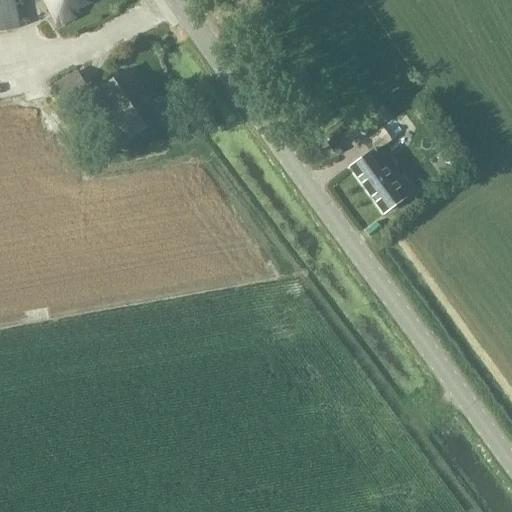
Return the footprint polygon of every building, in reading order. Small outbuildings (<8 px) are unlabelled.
[(12,0),(0,0),(0,32),(19,29),(12,0)] [(74,10),(86,3),(83,0),(39,0),(54,28),(77,16),(74,10)] [(131,135),(156,118),(140,95),(143,93),(126,69),(99,88),(131,135)] [(63,103),(86,89),(75,72),(52,85),(63,103)] [(373,153),(402,132),(392,119),(364,141),(373,153)] [(399,194),(370,156),(364,161),(361,159),(346,171),(378,213),(394,201),(392,199),(399,194)]
